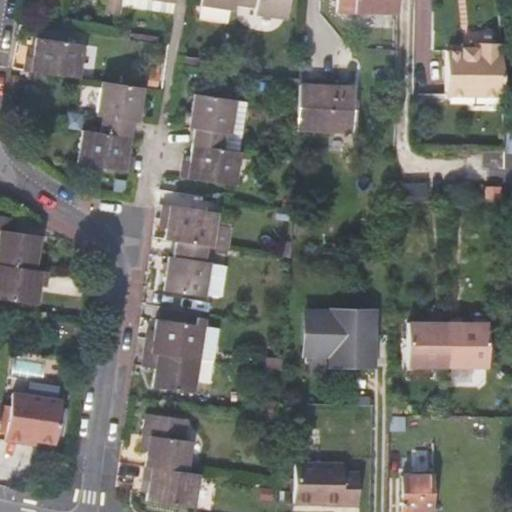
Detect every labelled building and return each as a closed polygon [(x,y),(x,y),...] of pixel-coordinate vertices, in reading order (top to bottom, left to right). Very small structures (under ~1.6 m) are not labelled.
[(103,0),(103,8),(119,11),(120,2),(120,0),(103,0)] [(120,0),(120,2),(172,10),(173,0),(120,0)] [(198,0),(198,3),(232,9),(233,3),(233,0),(198,0)] [(284,0),(233,0),(233,3),(252,6),(251,12),(282,17),(284,0)] [(334,0),(334,14),(395,14),(395,0),(334,0)] [(26,52),(24,67),(77,75),(83,42),(35,36),(33,53),(26,52)] [(506,102),(504,41),(478,42),(478,47),(473,47),(473,50),(471,51),(469,103),(506,102)] [(452,104),(469,103),(471,51),(465,51),(450,51),(452,104)] [(101,114),(99,130),(129,134),(132,119),(137,119),(142,85),(100,79),(95,113),(101,114)] [(354,87),(298,83),(296,128),(352,131),(354,87)] [(190,94),(185,126),(191,128),(189,144),(219,148),(237,150),(239,150),(245,102),(233,100),(190,94)] [(127,153),(129,134),(99,130),(81,128),(76,161),(130,168),(132,154),(127,153)] [(232,183),(237,150),(219,148),(189,144),(186,162),(180,162),(178,175),(232,183)] [(429,180),(404,181),(405,201),(431,201),(429,180)] [(503,184),(488,183),(488,196),(504,196),(503,184)] [(292,190),(282,191),(280,204),(291,206),(292,198),(292,190)] [(167,219),(164,237),(175,239),(205,243),(211,244),(229,247),(231,227),(214,223),(216,211),(162,203),(159,218),(167,219)] [(287,208),(277,208),(276,219),(285,219),(287,208)] [(0,261),(34,267),(38,233),(13,228),(15,215),(0,213),(0,261)] [(312,221),(313,243),(350,241),(350,219),(327,219),(327,221),(312,221)] [(208,262),(208,261),(203,259),(205,243),(175,239),(173,256),(167,255),(166,261),(165,269),(162,288),(203,295),(204,293),(217,294),(221,265),(208,262)] [(44,284),(46,269),(34,267),(0,261),(0,294),(36,301),(38,283),(44,284)] [(157,316),(195,322),(196,315),(197,309),(159,303),(157,316)] [(368,309),(326,307),(326,308),(299,306),(297,349),(331,351),(331,356),(335,361),(365,363),(368,309)] [(144,333),(142,348),(196,357),(210,359),(211,359),(216,326),(201,324),(201,323),(195,322),(157,316),(155,316),(152,335),(144,333)] [(486,322),(446,322),(406,322),(406,366),(446,366),(486,366),(486,322)] [(145,326),(144,333),(152,335),(153,327),(145,326)] [(210,359),(196,357),(142,348),(140,362),(153,364),(151,383),(191,389),(193,377),(208,379),(211,359),(210,359)] [(29,382),(29,392),(59,394),(60,384),(29,382)] [(59,405),(10,398),(2,445),(20,448),(20,443),(32,446),(52,449),(59,405)] [(146,449),(143,466),(184,472),(189,441),(182,440),(185,418),(144,412),(141,432),(149,433),(146,449)] [(139,448),(146,449),(149,433),(141,432),(139,448)] [(430,471),(431,450),(407,450),(407,471),(430,471)] [(341,462),(293,461),(291,502),(318,502),(318,503),(355,504),(357,471),(341,470),(341,462)] [(192,506),(197,473),(184,472),(143,466),(141,480),(148,482),(145,498),(192,506)] [(431,511),(431,475),(403,475),(402,511),(431,511)]
